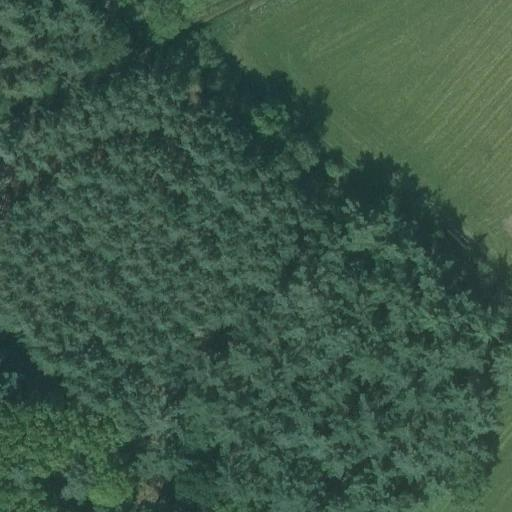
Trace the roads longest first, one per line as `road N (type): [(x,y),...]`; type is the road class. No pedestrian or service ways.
road 1 (track): [(200,511),(0,348)]
road 2 (track): [(135,33),(0,105)]
